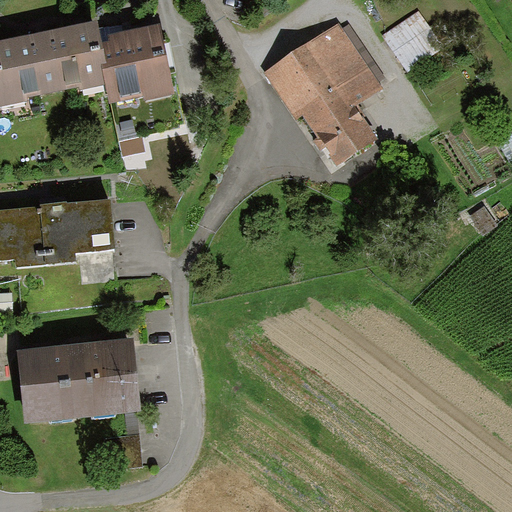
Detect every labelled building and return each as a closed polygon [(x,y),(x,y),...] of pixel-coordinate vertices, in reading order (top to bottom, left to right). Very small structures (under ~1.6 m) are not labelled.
[(419,11),(384,35),(409,71),(444,46),(419,11)] [(37,34),(0,42),(0,106),(25,101),(24,98),(80,86),(80,90),(106,84),(110,102),(145,95),(146,100),(175,93),(159,22),(128,29),(99,36),(96,21),(37,34)] [(337,25),(265,74),(297,121),(303,116),(317,137),(313,139),(322,152),(326,149),(338,167),(378,140),(355,105),(381,87),(378,82),(384,78),(348,25),(340,30),(337,25)] [(142,138),(120,143),(123,158),(145,154),(142,138)] [(109,203),(0,213),(0,262),(15,261),(16,268),(79,262),(78,255),(114,251),(109,203)] [(481,209),(468,218),(479,236),(493,227),(481,209)] [(132,339),(19,351),(26,425),(142,413),(132,339)] [(138,435),(109,439),(113,470),(142,466),(138,435)]
